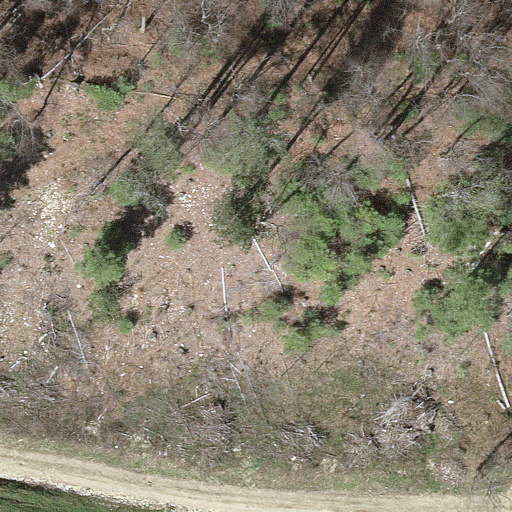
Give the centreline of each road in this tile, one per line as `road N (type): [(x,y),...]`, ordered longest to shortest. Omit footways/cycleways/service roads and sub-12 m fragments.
road 1 (track): [(0,185),(196,93),(425,15),(495,0)]
road 2 (track): [(0,464),(349,501),(511,508)]
